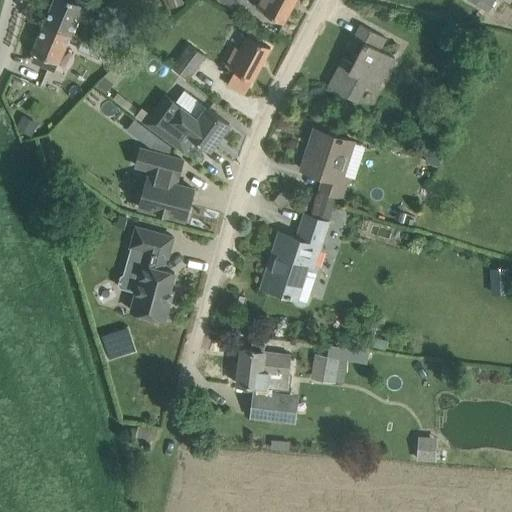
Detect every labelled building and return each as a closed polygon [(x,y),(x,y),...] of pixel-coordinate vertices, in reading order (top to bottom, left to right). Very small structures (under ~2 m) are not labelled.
[(54,0),(45,21),(72,32),(78,18),(85,21),(80,34),(95,40),(106,13),(84,4),(77,0),(54,0)] [(143,23),(152,11),(132,0),(114,0),(111,6),(139,21),(139,20),(143,23)] [(132,0),(152,11),(157,0),(132,0)] [(214,0),(214,1),(241,15),(249,0),(214,0)] [(261,0),(258,7),(284,22),(295,0),(261,0)] [(495,0),(472,0),(489,11),(495,0)] [(476,13),(468,5),(459,15),(467,22),(476,13)] [(72,32),(45,21),(33,50),(33,51),(30,59),(55,69),(72,32)] [(329,84),(346,94),(354,98),(365,78),(379,86),(395,56),(381,49),(387,37),(361,24),(355,36),(365,41),(354,62),(344,57),(329,84)] [(227,87),(244,96),(271,46),(249,34),(241,48),(236,46),(226,65),(236,70),(227,87)] [(104,47),(92,41),(88,52),(100,57),(104,47)] [(173,66),(189,78),(206,55),(189,43),(173,66)] [(96,85),(105,93),(114,83),(105,74),(96,85)] [(197,119),(174,101),(165,113),(157,106),(146,121),(179,146),(189,132),(211,148),(230,122),(207,105),(197,119)] [(39,122),(23,113),(16,126),(31,135),(39,122)] [(138,136),(149,145),(157,134),(146,126),(138,136)] [(348,177),(340,174),(351,139),(315,127),(301,168),(325,175),(321,189),(342,196),(348,177)] [(428,146),(426,162),(440,164),(442,148),(428,146)] [(148,175),(140,206),(186,218),(192,196),(189,195),(191,187),(176,183),(178,176),(179,176),(183,159),(141,147),(136,164),(150,168),(148,175)] [(320,200),(315,216),(328,221),(334,204),(320,200)] [(315,216),(307,214),(299,238),(280,232),(274,252),(278,253),(267,286),(263,285),(263,286),(296,297),(296,301),(298,304),(302,305),(306,304),(308,300),(320,265),(314,264),(328,221),(315,216)] [(174,236),(137,225),(131,245),(145,249),(134,290),(136,290),(131,309),(165,318),(171,299),(168,298),(175,271),(163,268),(166,255),(168,255),(174,236)] [(510,266),(490,267),(492,293),(511,292),(510,266)] [(291,354),(265,351),(266,341),(253,339),(252,349),(242,348),(238,383),(260,386),(262,372),(289,375),(291,354)] [(311,377),(337,381),(341,357),(315,353),(311,377)] [(301,394),(254,388),(251,417),(297,423),(301,394)] [(435,444),(421,443),(420,454),(435,455),(435,444)]
